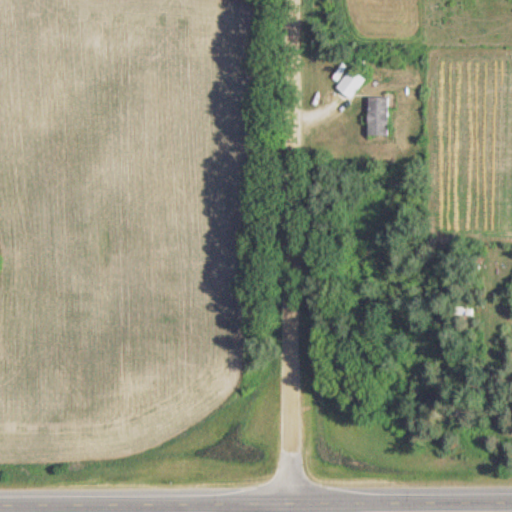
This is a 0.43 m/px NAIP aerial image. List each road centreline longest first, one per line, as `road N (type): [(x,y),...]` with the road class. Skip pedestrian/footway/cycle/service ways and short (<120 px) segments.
road 1 (secondary): [(511,499),(0,503)]
road 2 (residential): [(286,511),(287,0)]
